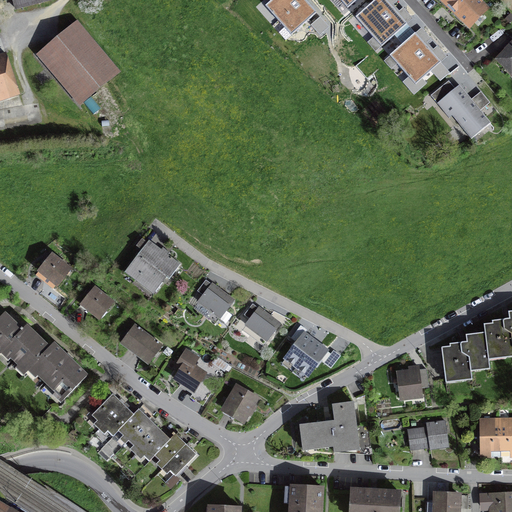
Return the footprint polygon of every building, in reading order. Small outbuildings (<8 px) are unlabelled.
[(13,0),(15,8),(46,0),(13,0)] [(315,11),(305,0),(271,0),(267,4),(291,31),(315,11)] [(405,23),(384,0),(376,0),(358,17),(382,44),(405,23)] [(452,8),(459,0),(436,0),(442,5),(445,2),(452,8)] [(476,0),(459,0),(452,8),(458,15),(455,18),(464,27),(484,6),(476,0)] [(76,24),(40,54),(80,103),(116,72),(76,24)] [(439,61),(415,34),(391,55),(416,82),(439,61)] [(511,42),(495,60),(505,69),(511,62),(511,42)] [(0,93),(6,92),(8,96),(18,93),(8,60),(0,62),(0,93)] [(457,87),(452,80),(435,94),(452,116),(457,112),(464,121),(459,125),(471,139),(491,124),(480,110),(489,103),(484,97),(474,104),(459,85),(457,87)] [(159,252),(147,243),(124,272),(153,294),(166,277),(169,279),(181,264),(161,249),(159,252)] [(52,255),(37,273),(44,279),(46,277),(57,286),(70,270),(52,255)] [(212,285),(206,280),(197,291),(204,296),(199,302),(220,318),(233,301),(214,287),(210,293),(207,291),(212,285)] [(94,288),(79,306),(87,313),(89,310),(95,315),(102,307),(106,311),(113,303),(94,288)] [(251,319),(247,325),(267,340),(279,324),(262,311),(257,317),(255,315),(259,310),(252,304),(244,315),(251,319)] [(483,325),(484,333),(466,335),(467,342),(462,343),(450,344),(450,347),(442,348),(445,378),(463,376),(463,380),(472,378),(470,367),(480,365),(481,369),(490,368),(488,355),(505,353),(505,356),(511,355),(511,311),(508,312),(509,319),(504,320),(492,321),(492,324),(483,325)] [(53,344),(49,349),(35,335),(26,327),(23,330),(22,328),(20,329),(17,326),(4,314),(0,318),(0,353),(4,350),(26,372),(31,367),(64,399),(86,376),(68,359),(53,344)] [(121,343),(135,353),(148,336),(134,326),(121,343)] [(293,349),(286,359),(308,375),(315,366),(317,368),(321,362),(320,360),(327,351),(321,347),(310,339),(304,335),(298,344),(295,342),(291,348),(293,349)] [(162,346),(148,336),(135,353),(149,364),(162,346)] [(198,359),(186,351),(179,363),(183,365),(174,378),(181,383),(180,385),(189,391),(190,389),(195,391),(206,374),(194,366),(198,359)] [(228,365),(216,357),(213,362),(225,370),(228,365)] [(426,369),(397,373),(400,397),(422,394),(421,388),(429,387),(426,369)] [(237,388),(224,410),(243,421),(256,398),(237,388)] [(134,414),(129,410),(119,400),(113,394),(92,415),(113,436),(118,431),(149,461),(154,455),(176,476),(197,454),(191,449),(181,439),(175,434),(170,439),(165,435),(155,424),(144,415),(139,409),(134,414)] [(309,428),(300,429),(303,447),(311,446),(312,449),(333,447),(334,449),(348,447),(349,451),(360,449),(353,402),(342,404),(342,407),(333,409),(335,421),(309,425),(309,428)] [(427,427),(408,430),(411,451),(431,448),(430,446),(448,443),(445,421),(426,424),(427,427)] [(511,421),(500,422),(500,457),(510,457),(510,452),(511,451),(511,421)] [(500,422),(481,422),(481,452),(491,452),(491,457),(500,457),(500,422)] [(290,503),(290,511),(320,511),(322,488),(293,486),(292,504),(290,503)] [(352,490),(350,511),(398,511),(399,492),(352,490)] [(426,511),(458,511),(458,508),(467,509),(468,495),(451,495),(451,493),(444,493),(444,494),(436,494),(436,503),(427,502),(426,511)] [(491,511),(511,511),(511,494),(490,496),(491,511)] [(18,511),(0,500),(0,511),(18,511)]
